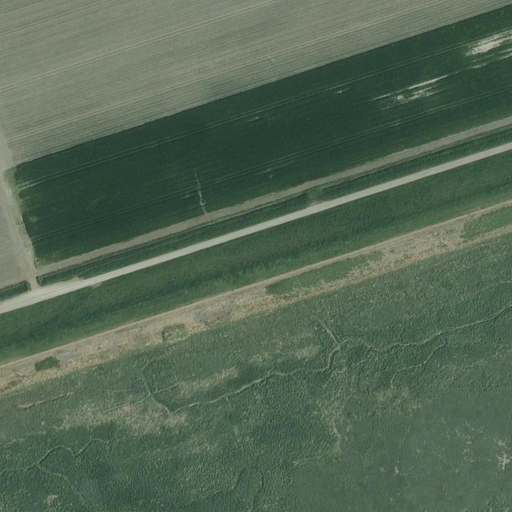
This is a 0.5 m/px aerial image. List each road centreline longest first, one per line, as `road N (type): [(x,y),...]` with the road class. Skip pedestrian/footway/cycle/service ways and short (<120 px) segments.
road 1 (track): [(511,204),(0,371)]
road 2 (unclassified): [(0,310),(511,147)]
